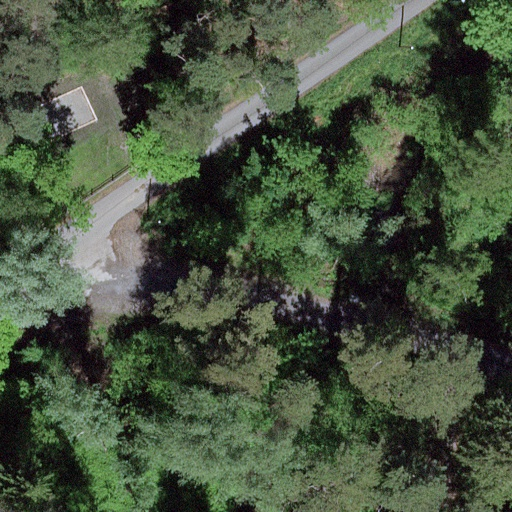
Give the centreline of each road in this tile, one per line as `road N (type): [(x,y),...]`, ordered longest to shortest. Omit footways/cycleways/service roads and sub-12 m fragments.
road 1 (track): [(0,304),(437,0)]
road 2 (track): [(511,352),(355,306),(50,269)]
